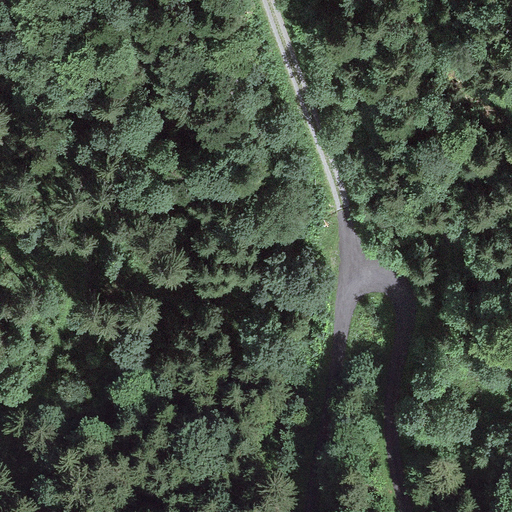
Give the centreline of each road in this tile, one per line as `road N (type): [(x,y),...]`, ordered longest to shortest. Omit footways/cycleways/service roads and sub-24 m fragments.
road 1 (track): [(315,511),(344,318),(354,296),(377,286),(392,291),(400,307),(391,419),(408,511)]
road 2 (track): [(361,290),(332,177),(269,0)]
